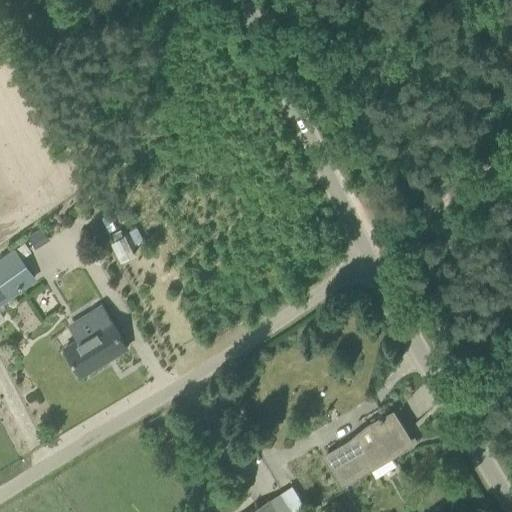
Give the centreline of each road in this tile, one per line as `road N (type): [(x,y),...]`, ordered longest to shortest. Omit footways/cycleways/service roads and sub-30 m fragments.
road 1 (unclassified): [(0,491),(207,371),(366,251)]
road 2 (unclassified): [(511,504),(366,251)]
road 3 (unclassified): [(366,251),(245,0)]
road 4 (track): [(511,160),(366,251)]
